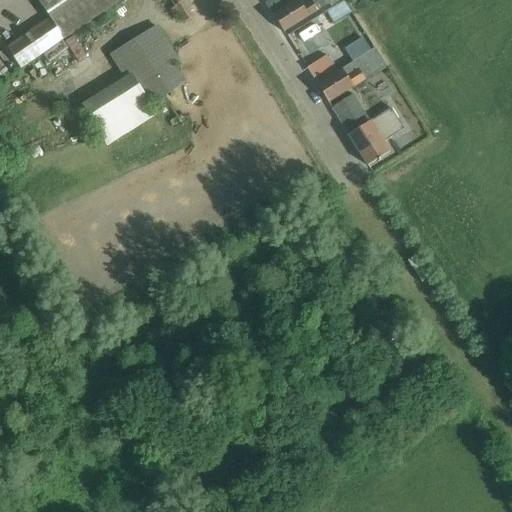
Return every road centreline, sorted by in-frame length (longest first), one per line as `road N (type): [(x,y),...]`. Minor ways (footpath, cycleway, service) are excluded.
road 1 (track): [(482,367),(360,179)]
road 2 (residential): [(360,179),(245,0)]
